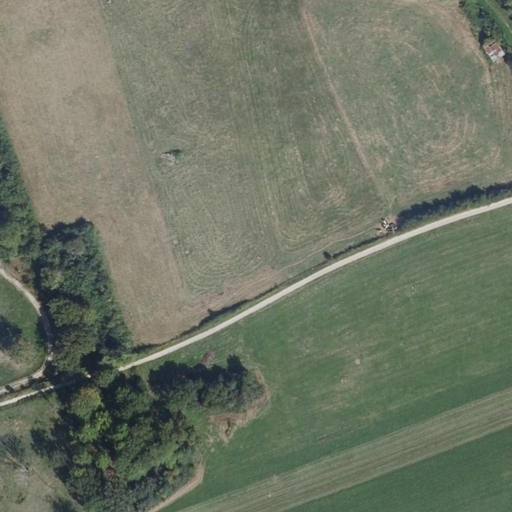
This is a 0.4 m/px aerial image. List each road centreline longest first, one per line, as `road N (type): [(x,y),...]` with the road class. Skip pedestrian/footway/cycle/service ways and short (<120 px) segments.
road 1 (track): [(0,406),(141,361),(316,272),(511,200)]
road 2 (track): [(0,271),(39,308),(50,347),(45,370),(0,390)]
